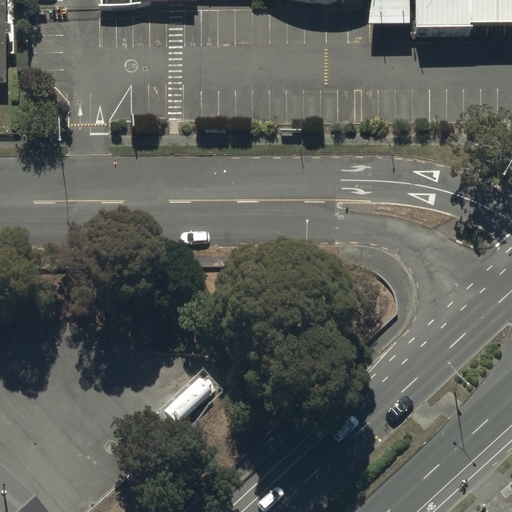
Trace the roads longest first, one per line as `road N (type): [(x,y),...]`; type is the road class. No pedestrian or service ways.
road 1 (primary): [(268,511),(505,291)]
road 2 (secondary): [(296,199),(0,202)]
road 3 (secondary): [(505,291),(296,199)]
road 4 (secondary): [(296,199),(363,189),(417,192),(470,202),(511,226)]
road 5 (primary): [(511,391),(381,511)]
